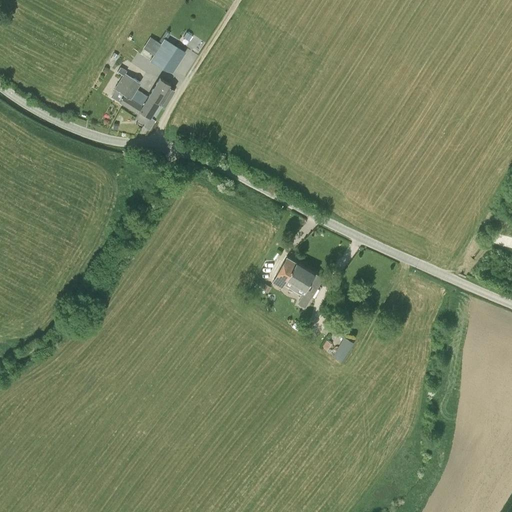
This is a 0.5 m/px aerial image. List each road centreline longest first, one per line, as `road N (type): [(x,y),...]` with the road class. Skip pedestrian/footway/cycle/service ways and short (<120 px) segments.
road 1 (unclassified): [(511,304),(198,156),(90,135),(0,87)]
road 2 (track): [(0,374),(74,316),(104,277),(173,148)]
road 3 (track): [(238,0),(150,144)]
